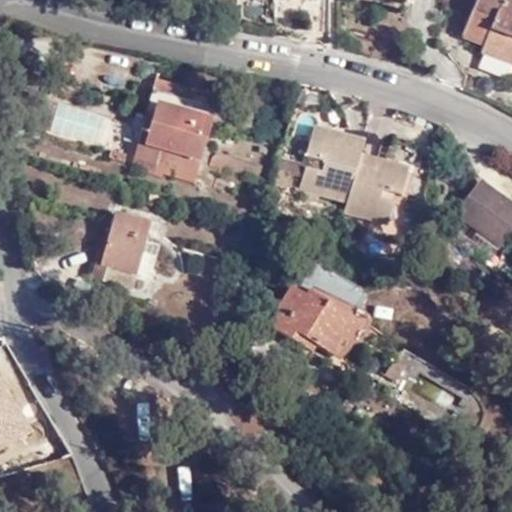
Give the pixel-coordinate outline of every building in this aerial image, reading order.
[(224,0),(222,28),(242,32),(244,0),(224,0)] [(495,0),(478,40),(500,49),(511,54),(511,1),(507,0),(495,0)] [(219,3),(205,1),(202,19),(216,21),(219,3)] [(511,54),(500,49),(497,57),(511,63),(511,54)] [(163,96),(216,110),(218,102),(182,93),(186,79),(168,75),(163,96)] [(307,90),(304,101),(313,103),(316,92),(307,90)] [(147,119),(139,152),(162,159),(167,145),(205,153),(216,110),(163,96),(162,96),(155,120),(147,119)] [(56,107),(52,130),(85,136),(90,113),(56,107)] [(355,197),(367,153),(370,138),(321,126),(314,152),(323,156),(333,158),(331,168),(321,166),(313,164),(308,186),(355,197)] [(201,170),(205,153),(167,145),(162,159),(139,152),(137,162),(171,171),(173,164),(201,170)] [(116,146),(113,156),(129,161),(133,150),(116,146)] [(234,190),(237,179),(256,185),(262,167),(215,152),(206,181),(234,190)] [(312,159),(288,154),(285,166),(300,170),(311,173),(313,164),(321,166),(323,156),(314,152),(312,159)] [(367,153),(355,197),(352,210),(396,220),(401,203),(398,202),(390,200),(393,189),(401,191),(410,194),(417,167),(367,153)] [(323,156),(321,166),(331,168),(333,158),(323,156)] [(300,170),(285,166),(282,181),(296,185),(300,170)] [(511,202),(480,178),(456,210),(500,243),(511,227),(511,202)] [(398,202),(401,191),(393,189),(390,200),(398,202)] [(102,250),(90,284),(121,295),(126,281),(136,285),(154,233),(122,221),(110,252),(102,250)] [(305,243),(272,319),(307,332),(311,325),(336,336),(344,318),(352,321),(361,301),(353,298),(364,267),(305,243)] [(21,366),(0,376),(0,476),(60,448),(21,366)]
